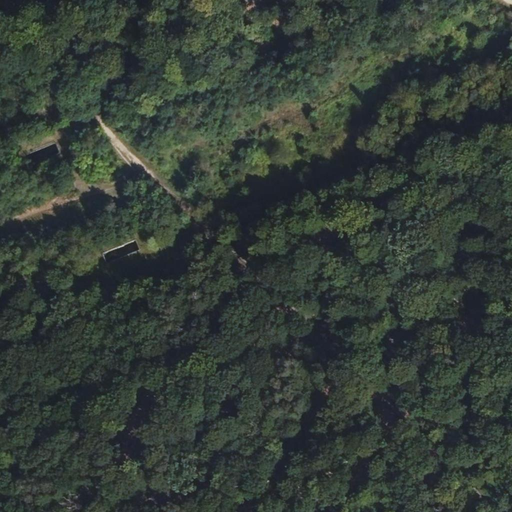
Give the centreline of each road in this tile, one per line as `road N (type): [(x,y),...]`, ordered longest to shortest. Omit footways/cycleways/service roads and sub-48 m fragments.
road 1 (track): [(511,117),(400,205),(299,238),(240,247),(197,226),(150,301),(0,487)]
road 2 (motorway): [(0,244),(511,36)]
road 3 (motorway): [(511,9),(114,158),(0,212)]
road 4 (track): [(142,167),(502,511)]
road 5 (track): [(0,20),(142,167)]
